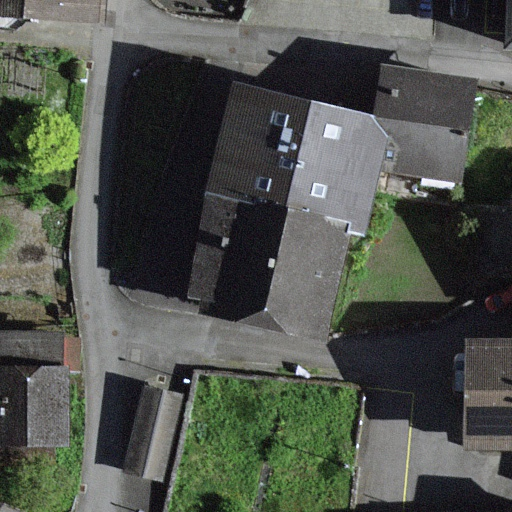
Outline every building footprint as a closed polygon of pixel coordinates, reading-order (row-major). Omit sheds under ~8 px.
[(99,0),(0,0),(0,10),(98,17),(99,0)] [(511,0),(504,0),(502,39),(511,39),(511,0)] [(374,120),(389,123),(380,163),(456,179),(477,85),(386,66),(374,120)] [(350,227),(366,230),(380,163),(389,123),(374,120),(237,91),(214,198),(350,227)] [(200,311),(326,337),(350,227),(214,198),(193,295),(203,297),(200,311)] [(511,339),(471,338),(468,447),(511,448),(511,339)] [(66,368),(0,367),(0,441),(66,442),(66,368)] [(186,395),(144,386),(124,475),(166,484),(186,395)]
